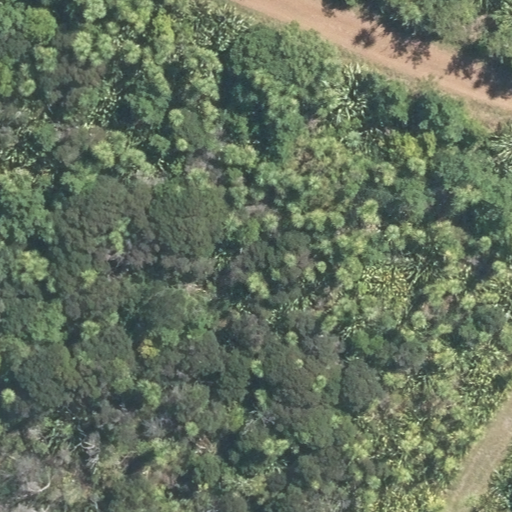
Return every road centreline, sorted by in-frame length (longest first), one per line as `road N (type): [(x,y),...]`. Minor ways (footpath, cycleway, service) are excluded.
road 1 (unclassified): [(293,0),(396,42),(511,75)]
road 2 (track): [(511,396),(452,511)]
